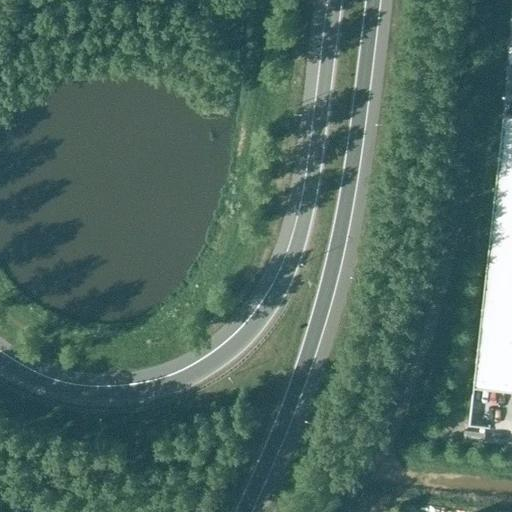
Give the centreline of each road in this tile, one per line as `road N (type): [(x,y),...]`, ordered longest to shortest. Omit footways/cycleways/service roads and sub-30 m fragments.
road 1 (motorway): [(333,0),(307,204),(281,286),(254,326),(196,370),(120,394),(44,384),(0,362)]
road 2 (motorway): [(239,511),(321,309),(345,211),(372,0)]
